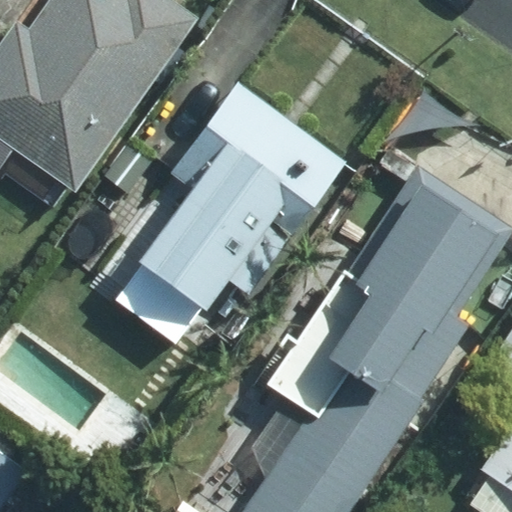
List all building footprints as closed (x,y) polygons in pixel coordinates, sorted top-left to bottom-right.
[(0,141),(4,136),(63,177),(183,10),(168,0),(43,0),(22,29),(10,20),(0,34),(0,141)] [(229,82),(168,167),(181,176),(128,250),(199,301),(218,273),(243,291),(335,163),(337,158),(229,82)] [(231,511),(324,511),(462,316),(480,328),(511,281),(511,257),(488,241),(500,222),(413,163),(265,377),(306,405),(231,511)] [(511,315),(480,362),(511,384),(511,410),(475,464),(511,489),(511,315)] [(114,337),(67,335),(65,369),(112,373),(114,337)] [(0,490),(16,469),(0,457),(0,490)]
